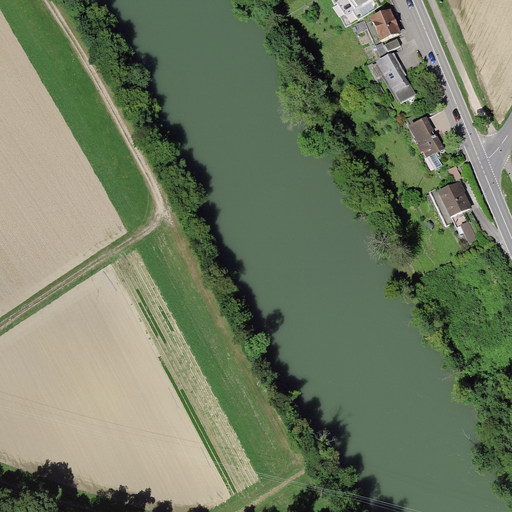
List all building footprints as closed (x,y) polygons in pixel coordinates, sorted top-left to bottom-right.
[(332,0),(346,27),(359,19),(381,6),(377,0),(332,0)] [(389,8),(370,16),(382,42),(401,33),(389,8)] [(400,45),(397,39),(385,45),(388,51),(400,45)] [(393,52),(377,62),(377,63),(371,67),(377,77),(381,75),(397,102),(400,100),(401,102),(416,93),(405,76),(407,75),(393,52)] [(426,116),(409,127),(419,143),(416,144),(425,159),(428,157),(435,170),(444,166),(437,154),(445,149),(426,116)] [(456,166),(449,170),(455,181),(462,178),(456,166)] [(461,181),(438,192),(451,219),(472,208),(464,192),(466,191),(461,181)] [(469,222),(460,226),(470,245),(478,241),(469,222)]
